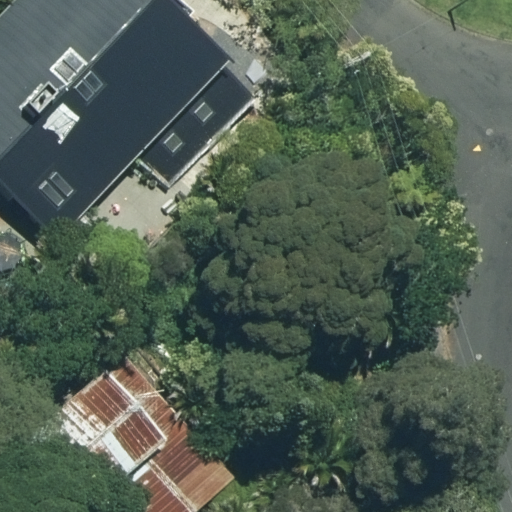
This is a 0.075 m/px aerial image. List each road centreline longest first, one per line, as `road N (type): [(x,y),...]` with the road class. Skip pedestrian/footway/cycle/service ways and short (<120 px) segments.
road 1 (residential): [(511,189),(478,266),(476,321),(481,378),(511,474)]
road 2 (residential): [(511,143),(372,0)]
